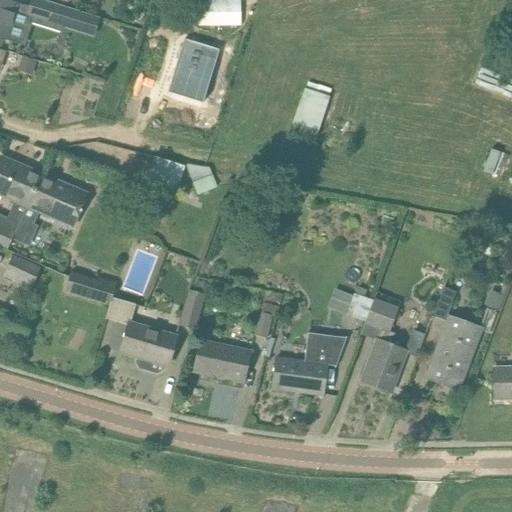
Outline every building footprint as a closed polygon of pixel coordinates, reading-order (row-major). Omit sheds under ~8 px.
[(0,0),(0,37),(7,40),(15,13),(18,6),(0,0)] [(18,6),(15,13),(94,39),(100,20),(39,0),(31,0),(29,9),(18,6)] [(263,0),(243,0),(245,9),(264,5),(263,0)] [(223,40),(189,29),(173,79),(208,90),(223,40)] [(19,71),(33,76),(38,62),(24,57),(19,71)] [(293,124),(319,132),(326,109),(300,101),(293,124)] [(205,156),(185,163),(192,183),(212,175),(205,156)] [(0,159),(0,178),(79,213),(87,195),(1,157),(0,159)] [(180,185),(179,162),(163,162),(163,185),(180,185)] [(79,213),(0,178),(0,196),(5,199),(72,227),(79,213)] [(19,224),(0,215),(0,244),(9,249),(15,234),(19,224)] [(42,268),(13,255),(3,277),(32,289),(42,268)] [(107,296),(113,298),(117,284),(70,271),(64,293),(104,305),(107,296)] [(207,285),(204,280),(199,278),(194,280),(192,285),(194,291),(199,293),(204,291),(207,285)] [(181,325),(194,329),(204,295),(191,290),(181,325)] [(112,299),(113,298),(107,296),(104,305),(109,306),(105,320),(128,326),(121,353),(167,366),(175,335),(130,322),(135,305),(112,299)] [(452,302),(441,298),(434,317),(445,321),(452,302)] [(375,344),(361,382),(391,393),(405,356),(406,351),(405,351),(392,346),(390,345),(394,334),(390,333),(398,306),(375,299),(367,324),(362,339),(375,344)] [(16,315),(0,308),(0,330),(24,341),(38,307),(21,301),(16,315)] [(277,317),(279,307),(264,303),(262,314),(261,313),(255,337),(267,340),(273,317),(277,317)] [(451,320),(427,378),(458,390),(480,330),(451,320)] [(410,330),(403,349),(415,354),(422,334),(410,330)] [(304,361),(273,358),(272,389),(323,396),(326,368),(336,369),(346,339),(307,334),(304,361)] [(199,342),(193,372),(214,377),(214,374),(223,376),(223,379),(243,383),(251,352),(199,342)] [(494,400),(511,399),(511,367),(491,368),(494,400)]
